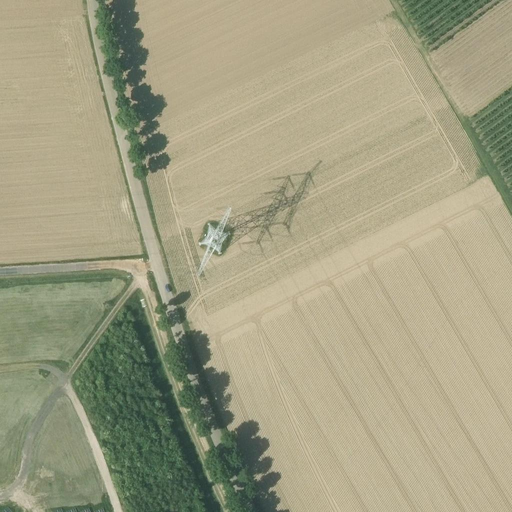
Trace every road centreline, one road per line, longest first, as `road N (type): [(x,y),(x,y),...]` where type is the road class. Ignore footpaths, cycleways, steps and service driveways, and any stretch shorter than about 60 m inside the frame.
road 1 (unclassified): [(247,511),(168,319),(86,0)]
road 2 (track): [(0,274),(116,265),(140,275),(62,389),(25,463)]
road 3 (track): [(220,511),(152,361),(139,299),(129,295)]
road 4 (track): [(0,372),(33,367),(62,389),(118,511)]
